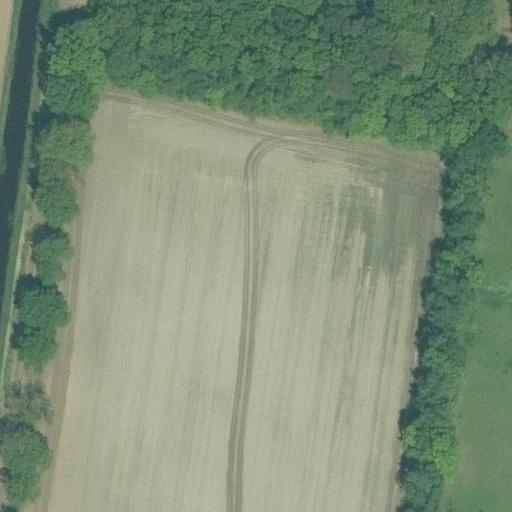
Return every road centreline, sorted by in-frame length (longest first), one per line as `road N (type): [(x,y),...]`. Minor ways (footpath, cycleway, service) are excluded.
road 1 (track): [(66,0),(0,483)]
road 2 (track): [(162,0),(511,79)]
